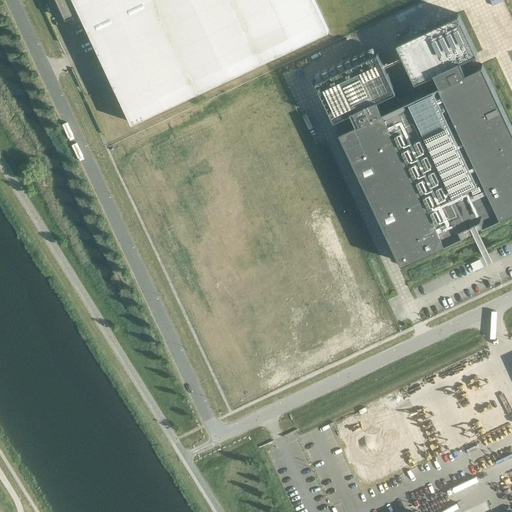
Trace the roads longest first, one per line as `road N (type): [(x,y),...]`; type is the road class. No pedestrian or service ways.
road 1 (unclassified): [(216,435),(48,73)]
road 2 (unclassified): [(511,298),(216,435)]
